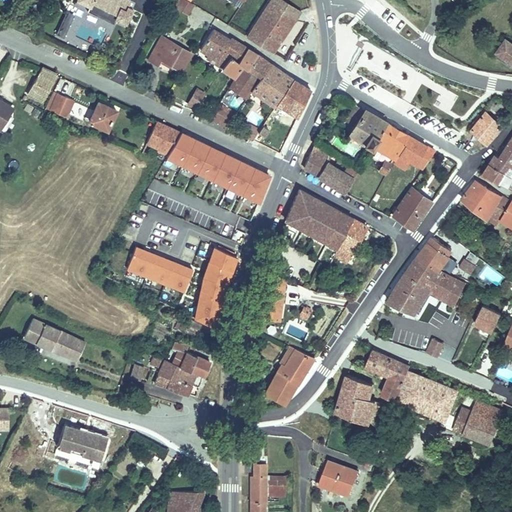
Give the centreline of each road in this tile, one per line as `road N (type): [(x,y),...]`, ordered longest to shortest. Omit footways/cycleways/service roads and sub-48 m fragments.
road 1 (tertiary): [(0,33),(285,167)]
road 2 (residential): [(229,419),(300,400),(411,243)]
road 3 (tertiary): [(229,419),(242,300),(285,167)]
road 4 (unclassified): [(209,420),(133,417),(0,380)]
road 5 (unclassified): [(475,164),(324,79)]
road 6 (residential): [(411,243),(285,167)]
road 7 (unknown): [(257,416),(259,425),(301,436),(305,511)]
